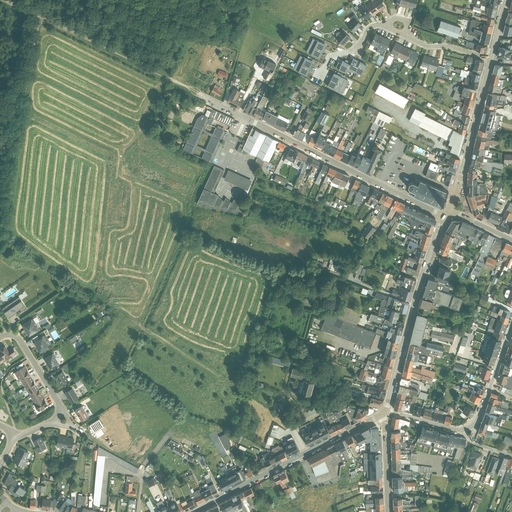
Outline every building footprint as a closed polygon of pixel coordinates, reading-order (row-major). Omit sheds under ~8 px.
[(372,1),(379,11),(386,7),(382,1),(384,0),(371,0),(372,0),(372,1)] [(409,0),(407,7),(413,9),(414,6),(415,7),(417,0),(409,0)] [(498,4),(484,0),(472,0),(472,2),(477,4),(478,0),(481,1),(480,5),(481,5),(497,10),(498,4)] [(366,5),(373,16),(379,11),(372,1),(366,5)] [(373,16),(366,5),(365,4),(358,9),(366,20),(369,17),(369,18),(373,16)] [(497,10),(481,5),(480,8),(474,6),(472,11),(477,12),(481,13),(495,17),(497,10)] [(361,23),(359,20),(355,14),(350,18),(351,20),(348,22),(350,24),(348,26),(354,32),(362,24),(361,23)] [(485,24),(493,26),(495,19),(482,16),(481,19),(486,20),(485,24)] [(493,26),(485,24),(484,24),(483,26),(481,25),(480,27),(476,26),(478,21),(472,19),(470,27),(471,27),(470,29),(491,34),(493,26)] [(447,34),(453,36),(458,38),(458,36),(460,37),(462,29),(460,29),(461,27),(446,22),(441,21),(437,31),(447,34)] [(511,25),(505,24),(503,34),(511,35),(511,34),(511,25)] [(470,27),(468,34),(476,36),(477,35),(480,36),(479,41),(488,44),(490,37),(491,34),(470,29),(471,27),(470,27)] [(312,29),(311,32),(321,37),(322,34),(312,29)] [(336,36),(335,38),(344,46),(347,43),(346,42),(347,40),(348,40),(350,37),(342,30),(340,32),(339,32),(338,32),(337,32),(336,33),(336,35),(336,36)] [(376,51),(383,37),(376,34),(371,45),(374,46),(373,49),(376,51)] [(383,37),(376,51),(381,53),(384,54),(390,40),(383,37)] [(310,38),(304,52),(318,57),(324,44),(310,38)] [(467,41),(465,46),(476,49),(476,50),(483,52),(485,47),(467,41)] [(398,57),(403,46),(396,43),(391,53),(395,55),(393,58),(396,59),(397,59),(398,57)] [(403,46),(398,57),(406,61),(411,50),(403,46)] [(511,50),(510,50),(505,48),(499,47),(497,56),(498,57),(510,59),(510,55),(511,53),(511,50)] [(411,50),(406,61),(405,63),(412,66),(418,54),(416,53),(416,52),(411,50)] [(384,54),(381,53),(376,64),(380,65),(386,55),(384,54)] [(297,55),(291,70),(306,76),(312,61),(297,55)] [(352,72),(359,75),(365,64),(348,56),(346,61),(341,58),(339,62),(336,61),(333,67),(350,76),(352,72)] [(423,58),(420,70),(424,71),(424,69),(427,70),(428,69),(432,58),(426,56),(424,56),(423,58)] [(466,61),(483,66),(484,62),(467,57),(466,61)] [(432,58),(428,69),(436,71),(439,62),(439,60),(437,60),(432,58)] [(472,72),(480,74),(483,66),(466,61),(465,64),(470,65),(470,67),(473,68),(472,72)] [(268,64),(261,78),(268,82),(275,68),(268,64)] [(493,73),(500,75),(501,71),(505,71),(505,70),(511,70),(511,66),(502,66),(497,64),(494,66),(493,73)] [(442,72),(445,65),(444,67),(439,65),(436,75),(438,76),(441,76),(442,72)] [(480,74),(472,72),(468,70),(467,71),(461,70),(460,76),(466,77),(467,75),(471,76),(470,78),(479,81),(480,74)] [(325,86),(340,93),(347,79),(332,72),(325,86)] [(490,84),(501,87),(503,80),(499,80),(499,79),(507,79),(507,75),(500,75),(493,73),(490,84)] [(479,81),(470,78),(466,77),(464,84),(477,88),(479,81)] [(380,84),(375,92),(404,108),(409,99),(380,84)] [(415,84),(413,87),(423,92),(424,88),(415,84)] [(501,87),(490,84),(489,90),(501,93),(502,90),(500,90),(501,87)] [(215,85),(211,92),(220,96),(224,90),(215,85)] [(461,94),(474,99),(476,91),(463,87),(461,94)] [(234,88),(227,102),(238,108),(246,92),(241,89),(240,91),(234,88)] [(458,93),(455,92),(452,98),(458,100),(460,101),(461,98),(465,99),(464,103),(472,106),(474,99),(461,94),(458,93)] [(247,113),(254,100),(256,97),(254,96),(252,99),(251,98),(250,100),(248,99),(243,110),(247,113)] [(259,103),(253,115),(262,120),(267,110),(263,107),(268,98),(263,96),(259,103)] [(254,100),(247,113),(253,115),(259,103),(254,100)] [(472,106),(464,103),(460,101),(458,100),(457,105),(458,105),(457,109),(461,111),(470,115),(472,106)] [(373,116),(376,117),(382,120),(385,121),(391,124),(394,118),(368,106),(365,112),(373,116)] [(213,109),(209,107),(205,115),(203,115),(197,118),(183,150),(193,154),(196,148),(205,151),(201,158),(212,163),(226,132),(224,131),(225,129),(218,126),(217,128),(216,127),(213,134),(207,131),(210,125),(211,125),(214,119),(231,126),(234,119),(213,109)] [(307,122),(308,121),(313,110),(308,108),(302,121),(306,123),(307,122)] [(465,134),(437,121),(425,115),(425,113),(415,108),(409,121),(428,130),(428,132),(438,137),(439,136),(449,141),(448,144),(461,149),(465,134)] [(267,110),(262,120),(274,126),(278,118),(278,116),(272,113),(273,111),(268,109),(267,110)] [(460,122),(468,124),(470,117),(460,114),(461,111),(457,109),(455,109),(453,115),(459,117),(459,119),(461,119),(460,122)] [(322,112),(317,121),(324,125),(329,115),(322,112)] [(447,117),(448,114),(446,113),(443,117),(443,118),(452,123),(453,121),(447,117)] [(452,123),(466,129),(468,124),(460,122),(448,114),(447,117),(453,121),(452,123)] [(278,116),(278,118),(288,123),(290,120),(279,115),(278,116)] [(278,118),(274,126),(284,131),(288,123),(278,118)] [(437,121),(465,134),(466,129),(452,123),(446,120),(445,122),(439,119),(437,121)] [(304,126),(298,138),(306,142),(309,135),(305,133),(310,122),(308,121),(307,122),(306,123),(304,126)] [(298,138),(304,126),(301,124),(297,131),(295,130),(294,133),(293,135),(298,138)] [(333,140),(327,153),(333,156),(339,145),(337,143),(338,142),(337,141),(339,137),(341,138),(342,135),(341,134),(343,130),(340,128),(333,140)] [(381,128),(377,136),(383,139),(387,131),(381,128)] [(485,136),(492,137),(493,132),(493,131),(487,131),(479,128),(477,134),(485,136)] [(242,149),(256,155),(256,156),(267,135),(256,130),(253,136),(249,134),(244,145),(242,149)] [(319,135),(313,146),(321,150),(328,137),(329,135),(321,131),(319,135)] [(309,135),(306,142),(313,146),(319,135),(316,133),(314,138),(309,135)] [(267,135),(256,156),(258,157),(265,160),(269,162),(275,150),(279,142),(267,135)] [(328,137),(321,150),(327,153),(333,140),(328,137)] [(486,149),(487,149),(489,149),(490,143),(493,144),(497,145),(498,141),(494,141),(491,140),(486,140),(476,138),(474,146),(484,148),(486,149)] [(339,145),(333,156),(340,159),(346,147),(343,146),(345,141),(342,139),(339,145)] [(422,139),(421,141),(433,147),(433,146),(434,144),(422,139)] [(279,142),(275,150),(279,152),(281,150),(285,152),(288,146),(279,142)] [(346,147),(340,159),(347,163),(351,155),(349,154),(352,148),(350,147),(352,144),(348,142),(346,147)] [(242,149),(244,145),(240,144),(237,151),(254,159),(256,155),(242,149)] [(461,149),(448,144),(447,146),(451,148),(450,151),(460,154),(461,149)] [(472,157),(493,162),(493,160),(485,158),(487,149),(486,149),(484,148),(474,146),(473,152),(472,157)] [(295,161),(298,151),(295,150),(294,151),(290,149),(284,162),(287,163),(289,161),(292,163),(294,160),(295,161)] [(357,154),(352,165),(358,167),(360,169),(366,158),(363,157),(366,151),(360,149),(357,154)] [(370,162),(366,172),(371,174),(375,164),(377,161),(381,151),(376,149),(371,160),(370,162)] [(454,162),(458,163),(460,159),(440,150),(439,154),(443,156),(443,157),(450,160),(450,159),(454,160),(454,162)] [(298,151),(295,161),(294,163),(302,168),(308,156),(298,151)] [(351,155),(347,163),(352,165),(357,154),(353,152),(351,155)] [(503,164),(503,165),(507,166),(508,163),(511,163),(511,153),(504,153),(503,164)] [(308,156),(302,168),(298,178),(302,180),(304,175),(303,175),(307,165),(310,166),(310,165),(313,159),(308,156)] [(265,160),(258,157),(255,164),(262,166),(265,160)] [(440,160),(457,167),(458,163),(454,162),(454,160),(450,159),(450,160),(443,157),(442,158),(439,157),(438,160),(440,160)] [(470,165),(478,167),(485,170),(485,169),(501,175),(503,164),(500,163),(495,162),(493,162),(472,157),(470,165)] [(366,158),(360,169),(366,171),(366,172),(370,162),(371,160),(366,158)] [(313,159),(310,165),(313,166),(312,169),(311,171),(309,176),(312,178),(314,172),(317,166),(321,168),(323,164),(313,159)] [(443,168),(447,170),(455,172),(456,169),(457,167),(440,160),(438,165),(431,162),(430,163),(430,164),(443,168)] [(323,164),(321,168),(316,180),(315,183),(318,184),(323,173),(325,173),(328,167),(323,164)] [(446,173),(446,172),(447,170),(443,168),(430,164),(428,168),(444,174),(444,172),(446,173)] [(215,166),(197,204),(241,214),(244,206),(240,205),(234,199),(232,203),(226,197),(224,201),(214,193),(224,170),(215,166)] [(333,178),(337,171),(330,167),(323,181),(326,183),(329,176),(333,178)] [(444,174),(428,168),(426,173),(425,176),(428,177),(429,177),(432,179),(433,178),(436,180),(437,179),(440,181),(441,181),(445,183),(451,185),(455,174),(450,172),(449,173),(446,172),(446,173),(444,172),(444,174)] [(229,170),(224,180),(248,190),(252,181),(229,170)] [(337,171),(333,178),(330,185),(337,188),(338,187),(344,174),(337,171)] [(467,182),(485,183),(485,180),(480,180),(480,178),(477,178),(478,173),(476,172),(468,171),(467,182)] [(344,174),(338,187),(339,188),(341,189),(343,186),(345,187),(349,178),(350,176),(344,174)] [(276,175),(274,180),(285,185),(287,180),(276,175)] [(408,185),(408,186),(409,188),(409,189),(409,190),(410,189),(409,193),(413,195),(413,196),(415,196),(415,197),(416,197),(419,198),(419,199),(420,199),(420,198),(423,200),(424,201),(424,200),(428,202),(427,202),(428,203),(428,202),(432,204),(433,204),(436,205),(436,206),(437,206),(441,207),(440,208),(441,208),(442,208),(443,207),(442,207),(443,204),(444,204),(444,203),(445,203),(445,202),(444,202),(446,198),(447,198),(446,197),(447,197),(446,197),(447,196),(448,193),(449,193),(448,192),(448,191),(447,192),(444,190),(443,190),(441,189),(439,189),(440,188),(439,188),(435,187),(435,186),(434,186),(431,185),(431,184),(430,184),(430,185),(427,183),(427,182),(426,182),(426,183),(422,181),(422,180),(422,181),(420,180),(415,178),(414,182),(413,182),(413,181),(412,181),(412,182),(410,183),(410,182),(409,183),(408,186),(408,185)] [(355,180),(353,185),(349,195),(352,196),(354,191),(357,193),(361,183),(355,180)] [(485,183),(467,182),(467,183),(469,183),(469,189),(467,189),(467,191),(467,195),(479,194),(485,194),(488,194),(487,189),(486,185),(486,183),(485,183)] [(361,183),(357,193),(354,199),(361,202),(364,195),(365,196),(368,190),(367,189),(369,186),(361,183)] [(373,200),(378,191),(374,189),(367,203),(369,204),(371,199),(373,200)] [(378,191),(373,200),(372,203),(376,205),(377,204),(379,200),(382,193),(378,191)] [(382,193),(379,200),(381,201),(379,205),(377,204),(376,205),(375,208),(376,208),(374,212),(377,214),(388,196),(382,193)] [(479,194),(467,195),(468,197),(472,209),(478,207),(486,205),(486,199),(485,194),(479,194)] [(489,207),(493,208),(497,197),(493,196),(491,195),(489,207)] [(388,196),(377,214),(375,217),(381,220),(393,198),(389,196),(388,196)] [(335,202),(333,206),(335,207),(337,203),(344,207),(345,203),(346,202),(336,198),(335,202)] [(397,210),(400,202),(396,200),(388,214),(392,216),(396,209),(397,210)] [(400,202),(397,210),(398,211),(393,220),(392,219),(389,224),(393,226),(396,221),(400,214),(405,204),(400,202)] [(503,217),(506,219),(508,220),(511,214),(511,203),(510,202),(503,217)] [(405,204),(400,214),(408,218),(409,217),(423,223),(423,225),(426,227),(427,224),(434,227),(436,220),(436,219),(405,204)] [(478,207),(472,209),(474,216),(475,217),(481,220),(483,214),(479,213),(478,207)] [(493,208),(489,207),(485,218),(495,223),(496,221),(499,222),(502,217),(498,215),(499,211),(493,208)] [(502,217),(499,222),(498,224),(496,228),(509,234),(510,230),(511,227),(506,225),(505,226),(503,225),(506,219),(503,217),(502,217)] [(426,227),(423,225),(409,219),(407,221),(410,222),(410,224),(410,225),(410,226),(412,227),(418,230),(419,227),(426,230),(425,234),(430,236),(431,233),(432,233),(432,232),(432,231),(434,227),(427,224),(426,227)] [(463,236),(464,236),(466,232),(459,229),(462,222),(455,220),(452,221),(449,227),(463,236)] [(459,229),(466,232),(468,233),(470,235),(471,235),(475,227),(470,225),(463,222),(462,222),(459,229)] [(370,224),(360,236),(367,241),(376,229),(370,224)] [(446,232),(462,241),(464,236),(463,236),(449,227),(446,232)] [(471,235),(470,235),(468,239),(472,241),(478,229),(475,227),(471,235)] [(420,242),(427,245),(430,236),(425,234),(413,228),(411,233),(410,232),(409,234),(421,239),(420,242)] [(478,229),(472,241),(470,245),(474,247),(477,243),(480,239),(484,232),(478,229)] [(443,239),(456,244),(459,246),(462,241),(446,232),(443,239)] [(480,239),(477,243),(483,245),(488,234),(484,232),(480,239)] [(480,254),(477,261),(471,273),(479,277),(484,267),(485,263),(487,255),(491,249),(496,238),(488,234),(483,245),(479,253),(480,254)] [(427,245),(420,242),(407,235),(404,242),(408,243),(426,250),(427,245)] [(496,238),(491,249),(498,253),(503,241),(496,238)] [(442,243),(450,247),(450,245),(451,246),(451,247),(454,248),(456,244),(443,239),(442,243)] [(506,262),(511,249),(511,245),(506,242),(500,255),(503,256),(503,255),(506,256),(506,257),(504,256),(502,260),(506,262)] [(426,250),(408,243),(406,249),(416,252),(424,256),(426,250)] [(439,251),(443,253),(451,257),(459,261),(461,262),(463,263),(471,266),(474,259),(477,261),(480,254),(479,253),(477,252),(475,255),(463,249),(461,252),(470,257),(468,261),(462,259),(463,256),(455,252),(456,250),(450,247),(442,243),(439,251)] [(511,249),(506,262),(503,269),(504,269),(507,271),(508,267),(510,268),(511,266),(511,263),(511,249)] [(440,267),(450,270),(452,267),(453,265),(455,264),(456,263),(457,263),(458,262),(459,261),(451,257),(451,258),(451,259),(451,260),(452,261),(452,262),(453,263),(453,264),(452,265),(452,266),(451,266),(450,266),(444,264),(444,263),(443,262),(443,253),(439,251),(440,267)] [(417,259),(422,262),(424,256),(416,252),(414,258),(409,256),(408,259),(416,262),(417,259)] [(487,255),(485,263),(494,267),(497,260),(488,256),(487,255)] [(400,264),(419,271),(422,262),(417,259),(416,262),(408,259),(402,257),(400,264)] [(340,259),(338,267),(345,269),(347,261),(340,259)] [(349,261),(347,269),(364,275),(366,269),(363,268),(364,265),(360,264),(359,264),(359,265),(349,261)] [(419,271),(400,264),(398,269),(405,271),(418,275),(419,271)] [(450,270),(440,267),(438,271),(436,278),(446,282),(450,270)] [(402,280),(415,284),(416,280),(403,275),(403,276),(402,280)] [(400,286),(413,291),(415,284),(402,280),(398,278),(397,278),(396,282),(400,286)] [(422,298),(442,304),(459,309),(462,298),(448,293),(449,288),(445,286),(445,284),(438,282),(429,279),(422,298)] [(413,291),(400,286),(398,291),(393,289),(392,294),(410,300),(413,291)] [(378,315),(396,320),(397,317),(398,315),(399,311),(386,307),(389,297),(376,292),(375,297),(382,300),(378,315)] [(19,297),(2,308),(8,317),(17,311),(20,309),(21,311),(19,312),(20,312),(27,308),(19,297)] [(386,307),(399,311),(407,313),(409,304),(401,301),(389,297),(386,307)] [(420,305),(440,311),(442,304),(422,298),(420,305)] [(333,316),(337,317),(342,319),(347,321),(352,323),(357,325),(361,313),(338,304),(336,308),(333,316)] [(440,311),(420,305),(418,310),(427,313),(427,311),(431,313),(443,317),(444,313),(440,311)] [(493,311),(509,318),(511,313),(503,310),(502,311),(497,309),(496,310),(494,309),(493,311)] [(492,311),(490,315),(500,319),(499,320),(507,323),(509,318),(493,311),(492,311)] [(337,317),(333,316),(327,313),(325,312),(322,319),(324,320),(321,329),(331,333),(337,317)] [(396,320),(378,315),(371,313),(368,320),(368,321),(371,322),(371,321),(372,319),(384,323),(402,328),(404,323),(396,320)] [(425,326),(432,328),(432,326),(435,326),(437,321),(417,314),(415,323),(425,326)] [(33,318),(23,324),(29,335),(39,329),(35,323),(40,320),(37,316),(33,318)] [(337,317),(331,333),(336,335),(342,319),(337,317)] [(489,323),(505,329),(507,323),(499,320),(491,317),(489,323)] [(342,319),(336,335),(341,337),(347,321),(342,319)] [(352,323),(347,321),(341,337),(345,339),(352,323)] [(357,325),(352,323),(345,339),(351,341),(357,325)] [(402,328),(384,323),(383,325),(382,324),(381,327),(389,329),(401,333),(402,328)] [(414,328),(424,331),(425,328),(427,328),(455,335),(455,334),(432,328),(425,326),(415,323),(414,328)] [(489,328),(504,333),(505,329),(489,323),(488,327),(489,328)] [(357,325),(351,341),(356,343),(362,327),(357,325)] [(432,328),(455,334),(456,328),(448,325),(447,328),(442,327),(442,328),(435,326),(432,326),(432,328)] [(362,327),(356,343),(361,344),(367,329),(362,327)] [(412,334),(423,337),(423,334),(453,342),(454,338),(426,332),(424,331),(414,328),(412,334)] [(426,332),(454,338),(455,335),(427,328),(425,328),(424,331),(426,332)] [(491,336),(501,340),(504,333),(489,328),(488,330),(491,331),(489,336),(491,336)] [(367,329),(361,344),(370,348),(376,333),(375,332),(367,329)] [(375,332),(376,333),(389,338),(395,340),(398,341),(398,342),(399,342),(401,333),(389,329),(387,333),(377,329),(375,332)] [(40,338),(35,341),(34,341),(35,342),(34,342),(36,346),(37,345),(41,351),(52,344),(46,334),(40,338)] [(72,347),(80,342),(78,338),(76,339),(74,335),(67,338),(72,347)] [(484,343),(499,348),(501,340),(491,336),(489,336),(487,335),(484,343)] [(388,340),(386,346),(397,350),(399,342),(398,342),(398,341),(395,340),(389,338),(388,340)] [(426,347),(438,351),(442,352),(444,347),(427,342),(426,347)] [(305,343),(301,357),(307,359),(311,345),(305,343)] [(408,351),(428,356),(429,353),(437,355),(438,351),(426,347),(420,346),(410,343),(408,351)] [(499,348),(484,343),(482,351),(485,352),(496,356),(499,348)] [(0,349),(6,357),(7,359),(17,352),(13,347),(9,351),(5,345),(0,349)] [(384,353),(384,354),(391,356),(394,357),(394,356),(395,356),(395,354),(397,350),(386,346),(385,351),(384,353)] [(406,357),(429,363),(431,356),(428,356),(408,351),(406,357)] [(496,356),(485,352),(482,360),(493,364),(496,356)] [(54,353),(44,359),(46,362),(47,361),(51,368),(60,363),(56,357),(57,357),(54,353)] [(391,356),(384,354),(383,359),(379,358),(378,361),(393,365),(395,357),(395,356),(394,356),(394,357),(391,356)] [(503,363),(511,365),(511,356),(506,354),(505,358),(507,359),(507,360),(506,360),(505,360),(504,361),(503,362),(503,363)] [(270,357),(270,359),(271,359),(270,363),(289,369),(291,362),(272,356),(271,357),(270,357)] [(422,375),(432,377),(434,378),(436,371),(426,369),(426,366),(422,365),(421,369),(415,368),(416,365),(418,366),(419,364),(428,366),(429,363),(406,357),(404,369),(422,375)] [(361,369),(367,371),(369,366),(366,365),(366,363),(363,362),(361,368),(361,369)] [(375,367),(391,372),(392,367),(376,363),(375,367)] [(452,363),(451,366),(454,366),(453,370),(465,373),(466,373),(466,372),(468,368),(467,368),(466,367),(467,367),(452,363)] [(499,373),(508,375),(510,368),(511,368),(511,365),(503,363),(503,364),(501,363),(498,372),(499,373)] [(21,378),(29,373),(27,370),(24,366),(16,371),(15,372),(19,379),(21,378)] [(482,377),(488,379),(492,368),(487,366),(486,368),(483,367),(482,368),(479,367),(477,372),(481,373),(479,376),(482,377)] [(293,367),(290,375),(304,380),(303,382),(301,382),(301,383),(300,383),(299,387),(300,387),(299,391),(311,395),(314,382),(310,381),(312,373),(293,367)] [(374,373),(389,378),(391,372),(375,367),(373,367),(372,369),(375,370),(374,373)] [(367,371),(361,369),(358,378),(365,380),(367,374),(375,377),(378,378),(377,380),(378,380),(377,385),(387,388),(389,378),(374,373),(367,371)] [(422,375),(404,369),(402,375),(410,377),(411,375),(417,377),(417,378),(421,379),(422,378),(423,379),(422,382),(426,383),(431,385),(432,381),(431,381),(432,377),(422,375)] [(57,379),(61,385),(69,380),(63,371),(61,372),(60,370),(58,372),(58,373),(55,375),(54,376),(57,379)] [(29,373),(21,378),(26,386),(34,381),(30,376),(31,376),(29,373)] [(508,375),(499,373),(496,380),(503,382),(502,386),(505,387),(506,387),(511,389),(511,387),(511,376),(511,377),(508,375)] [(400,385),(418,390),(419,386),(409,383),(410,380),(402,378),(400,385)] [(34,381),(26,386),(31,395),(39,390),(36,384),(34,381)] [(468,388),(483,394),(485,386),(470,381),(468,388)] [(380,395),(385,396),(386,391),(362,384),(361,387),(365,388),(364,390),(378,394),(378,396),(380,396),(380,395)] [(408,394),(409,394),(409,392),(419,394),(420,392),(420,390),(418,390),(400,385),(398,391),(405,393),(408,394)] [(462,387),(461,389),(460,391),(463,392),(464,391),(467,392),(467,391),(471,393),(469,398),(479,403),(483,394),(468,388),(468,389),(462,387)] [(65,393),(67,397),(69,399),(71,403),(79,398),(73,388),(65,393)] [(39,390),(31,395),(36,403),(44,398),(43,396),(39,390)] [(490,396),(504,401),(505,397),(502,396),(500,395),(500,394),(492,392),(490,396)] [(380,396),(378,396),(374,394),(374,395),(372,394),(371,399),(363,396),(362,400),(382,406),(384,398),(380,396)] [(488,403),(507,409),(509,403),(505,401),(504,401),(490,396),(488,403)] [(44,398),(36,403),(35,404),(39,411),(46,407),(46,406),(48,404),(45,398),(44,398)] [(402,404),(396,402),(394,409),(396,409),(401,411),(409,413),(409,411),(405,410),(406,406),(407,406),(408,405),(410,405),(411,401),(412,399),(409,399),(408,402),(408,404),(403,403),(402,404)] [(326,407),(329,406),(335,403),(334,401),(319,409),(320,410),(323,409),(326,407)] [(357,410),(367,412),(369,409),(348,403),(342,401),(340,402),(343,409),(346,407),(349,408),(349,406),(358,408),(357,410)] [(277,403),(274,413),(281,415),(284,405),(277,403)] [(511,410),(507,409),(488,403),(486,409),(500,414),(501,411),(511,414),(511,410)] [(415,405),(412,414),(420,416),(422,407),(415,405)] [(82,406),(75,410),(82,420),(89,416),(82,406)] [(316,406),(303,413),(306,418),(319,411),(317,408),(316,406)] [(329,406),(326,407),(327,410),(326,411),(329,416),(327,417),(331,424),(332,426),(335,433),(341,430),(333,413),(329,406)] [(447,412),(444,423),(450,425),(452,417),(449,416),(452,407),(449,406),(447,411),(447,412)] [(465,406),(462,412),(466,413),(466,414),(470,418),(472,416),(472,415),(474,412),(475,410),(465,406)] [(367,412),(357,410),(349,408),(346,407),(352,419),(354,424),(365,418),(366,417),(366,416),(367,412)] [(431,420),(435,409),(432,408),(432,409),(431,408),(431,409),(425,408),(423,417),(431,420)] [(337,411),(346,428),(352,425),(350,420),(348,417),(347,417),(344,419),(342,415),(339,409),(337,410),(337,411)] [(435,409),(431,420),(436,421),(436,420),(437,421),(444,423),(447,412),(435,409)] [(333,413),(341,430),(346,428),(337,411),(333,413)] [(482,420),(496,425),(499,426),(501,418),(499,417),(485,412),(485,413),(483,418),(482,420)] [(409,426),(410,422),(397,418),(394,417),(392,418),(391,426),(393,427),(400,429),(401,425),(403,425),(409,426)] [(480,427),(486,429),(494,432),(496,425),(482,420),(481,423),(480,427)] [(328,428),(327,426),(324,422),(313,428),(320,441),(331,435),(328,428)] [(354,435),(351,436),(355,444),(358,442),(360,445),(360,449),(366,445),(364,442),(367,441),(367,443),(370,443),(370,446),(369,446),(369,453),(381,452),(382,452),(381,434),(377,427),(377,426),(370,429),(369,427),(354,435)] [(423,426),(416,443),(419,444),(430,447),(431,441),(435,442),(433,448),(446,452),(451,434),(448,433),(444,432),(441,432),(440,431),(438,431),(437,430),(435,430),(435,431),(431,430),(431,429),(426,427),(423,426)] [(400,429),(393,427),(393,430),(391,430),(391,436),(399,436),(403,436),(403,438),(403,442),(405,442),(405,433),(405,431),(400,429)] [(313,428),(302,433),(308,447),(320,441),(313,428)] [(486,429),(485,434),(496,438),(498,433),(494,432),(486,429)] [(207,432),(210,438),(216,435),(214,430),(207,432)] [(226,433),(220,437),(226,450),(230,448),(231,443),(229,440),(231,439),(229,436),(228,436),(226,433)] [(458,446),(461,437),(457,436),(451,434),(446,452),(445,456),(448,456),(449,452),(451,453),(453,447),(458,448),(458,446)] [(64,448),(66,437),(59,436),(57,446),(64,448)] [(269,436),(266,443),(272,445),(274,438),(269,436)] [(346,439),(350,447),(354,456),(357,455),(355,449),(354,446),(356,445),(355,444),(351,436),(346,439)] [(34,440),(39,451),(43,449),(46,448),(41,437),(34,440)] [(66,437),(64,448),(72,449),(71,452),(75,453),(76,444),(73,444),(74,439),(66,437)] [(286,450),(290,457),(300,451),(292,437),(287,440),(288,442),(287,443),(288,444),(284,446),(285,448),(286,450)] [(458,446),(458,448),(455,457),(460,459),(464,447),(466,439),(461,437),(458,446)] [(342,451),(346,459),(351,456),(349,453),(348,453),(346,449),(350,447),(346,439),(337,444),(341,452),(342,451)] [(334,445),(339,455),(344,464),(344,463),(346,462),(345,460),(346,459),(342,451),(341,452),(337,444),(334,445)] [(286,450),(285,448),(283,449),(281,446),(279,447),(279,445),(273,448),(272,448),(272,450),(271,451),(276,452),(278,452),(282,461),(290,457),(286,450)] [(339,455),(334,445),(328,448),(332,456),(332,458),(336,456),(339,455)] [(98,446),(93,504),(100,506),(105,456),(136,473),(139,468),(138,468),(98,446)] [(173,446),(171,449),(180,454),(180,455),(180,456),(192,462),(194,459),(186,454),(185,455),(182,453),(183,452),(173,446)] [(19,455),(26,459),(30,452),(22,449),(20,448),(17,454),(19,455)] [(328,448),(308,458),(312,466),(315,476),(329,471),(325,460),(332,456),(328,448)] [(471,454),(470,457),(470,458),(471,458),(468,465),(468,467),(476,470),(481,455),(472,451),(471,453),(471,454)] [(269,459),(273,465),(277,463),(274,456),(273,456),(272,454),(270,455),(269,452),(266,454),(268,459),(269,459)] [(274,456),(277,463),(282,461),(278,452),(276,452),(272,454),(273,456),(274,456)] [(19,455),(17,454),(14,461),(15,462),(24,466),(27,459),(26,459),(19,455)] [(265,461),(268,468),(273,465),(269,459),(268,459),(266,454),(263,456),(265,461)] [(409,470),(413,471),(432,473),(432,468),(418,466),(418,465),(416,465),(417,454),(412,454),(407,454),(400,454),(392,454),(392,459),(401,459),(401,460),(401,464),(410,464),(409,470)] [(265,461),(263,456),(262,455),(259,456),(262,463),(260,463),(261,466),(258,467),(258,469),(260,472),(268,468),(265,461)] [(493,457),(487,473),(493,475),(498,459),(493,457)] [(505,465),(508,458),(504,457),(497,474),(502,476),(505,465)] [(401,459),(392,459),(392,468),(401,469),(401,464),(401,460),(401,459)] [(448,460),(444,473),(449,475),(453,461),(448,460)] [(248,471),(246,472),(249,478),(254,475),(251,470),(255,468),(254,465),(252,466),(250,464),(246,466),(246,467),(248,471)] [(226,465),(220,468),(222,471),(222,472),(225,477),(230,487),(241,482),(243,481),(242,480),(246,479),(241,469),(238,470),(235,465),(228,468),(226,465)] [(413,471),(409,470),(401,469),(392,468),(392,477),(402,476),(402,479),(413,479),(413,471)] [(280,473),(287,488),(289,492),(292,491),(294,490),(291,484),(290,484),(288,481),(287,481),(287,480),(289,479),(285,470),(280,473)] [(371,471),(367,471),(368,480),(371,479),(374,478),(378,477),(382,476),(382,474),(383,474),(383,471),(382,470),(371,471)] [(161,472),(157,474),(169,498),(165,500),(168,506),(171,511),(181,511),(176,501),(169,487),(168,485),(161,472)] [(510,473),(508,472),(507,472),(502,486),(505,487),(508,479),(510,473)] [(4,484),(8,485),(10,482),(13,484),(11,487),(9,490),(14,494),(15,492),(18,494),(19,495),(20,493),(23,495),(27,490),(17,483),(19,480),(12,476),(13,475),(10,473),(4,484)] [(208,483),(214,496),(219,493),(209,473),(204,476),(208,483)] [(274,478),(277,483),(279,482),(283,490),(287,488),(280,473),(274,476),(274,478)] [(480,477),(479,481),(480,482),(480,481),(492,486),(494,481),(485,478),(486,477),(482,475),(481,478),(480,477)] [(125,482),(125,485),(126,485),(125,494),(135,495),(136,490),(132,490),(133,477),(127,476),(126,482),(125,482)] [(371,479),(368,480),(362,482),(362,484),(368,483),(368,484),(376,483),(376,486),(383,486),(382,476),(378,477),(374,478),(371,479)] [(402,476),(392,477),(393,486),(394,486),(408,485),(415,485),(415,482),(404,482),(404,481),(402,481),(402,479),(402,476)] [(147,478),(144,480),(148,487),(155,484),(157,483),(153,477),(148,480),(147,478)] [(230,487),(225,477),(218,480),(220,484),(218,485),(222,491),(222,490),(228,487),(229,488),(230,487)] [(201,489),(206,500),(214,496),(208,483),(200,487),(201,489)] [(9,490),(11,487),(8,491),(16,496),(18,494),(15,492),(14,494),(9,490)] [(193,495),(198,504),(206,500),(201,489),(194,492),(192,488),(191,489),(193,495)] [(243,492),(252,510),(255,508),(249,497),(254,495),(251,488),(246,490),(243,492)] [(287,488),(283,490),(286,495),(283,497),(285,500),(288,499),(287,495),(290,494),(292,498),(295,497),(292,491),(289,492),(287,488)] [(58,491),(55,497),(60,500),(63,495),(58,491)] [(72,505),(68,511),(75,511),(76,511),(78,509),(77,509),(78,508),(75,507),(75,505),(75,493),(74,492),(71,492),(72,505)] [(239,494),(245,506),(248,505),(251,511),(253,511),(252,510),(243,492),(239,494)] [(476,493),(474,500),(480,502),(480,501),(483,495),(477,493),(476,493)] [(237,511),(248,511),(245,506),(239,494),(233,497),(230,498),(235,507),(237,511)] [(186,500),(190,508),(198,504),(193,495),(190,496),(191,497),(186,500)] [(366,503),(384,503),(383,497),(375,497),(375,500),(369,500),(369,495),(367,495),(366,500),(366,503)] [(43,498),(42,508),(50,510),(50,506),(55,507),(58,500),(54,498),(54,500),(51,500),(51,499),(43,498)] [(223,502),(228,511),(231,511),(230,509),(235,507),(230,498),(223,502)] [(176,501),(181,511),(182,511),(190,508),(186,500),(181,502),(180,499),(176,501)] [(149,508),(151,511),(155,511),(149,500),(146,502),(149,508)] [(162,500),(156,503),(160,510),(161,511),(171,511),(168,506),(167,506),(165,507),(162,500)] [(68,511),(72,505),(65,501),(59,510),(62,511),(68,511)] [(228,511),(223,502),(220,504),(223,511),(228,511)] [(474,502),(470,511),(475,511),(479,504),(474,502)]
